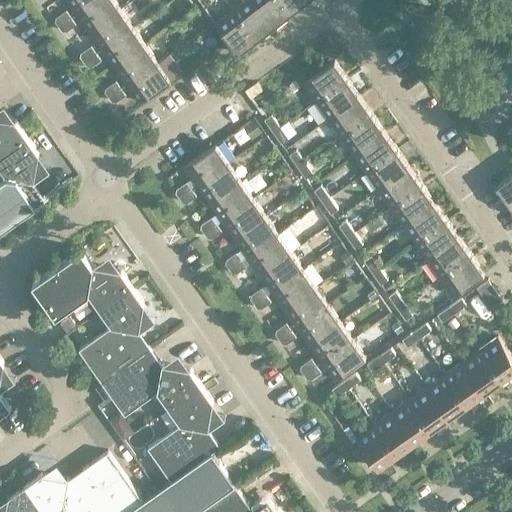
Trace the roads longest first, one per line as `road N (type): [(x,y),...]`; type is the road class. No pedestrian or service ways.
road 1 (residential): [(344,511),(110,180)]
road 2 (residential): [(110,180),(338,6)]
road 3 (residential): [(460,183),(338,6)]
road 4 (residential): [(110,180),(0,20)]
road 5 (residential): [(75,402),(0,285)]
road 6 (residential): [(110,180),(0,262)]
road 7 (residential): [(405,511),(511,435)]
